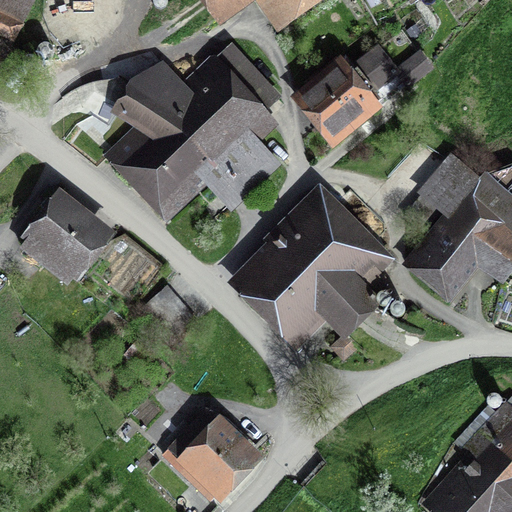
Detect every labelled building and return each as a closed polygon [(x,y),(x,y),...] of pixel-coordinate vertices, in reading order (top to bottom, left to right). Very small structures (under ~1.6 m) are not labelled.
[(0,0),(0,53),(5,44),(10,46),(34,0),(0,0)] [(210,0),(220,13),(239,0),(273,0),(282,13),(300,0),(210,0)] [(185,62),(169,76),(161,68),(133,87),(132,91),(121,107),(133,115),(140,124),(109,153),(117,164),(125,157),(168,204),(202,173),(231,205),(273,165),(254,145),(271,128),(266,123),(284,106),(229,45),(195,72),(185,62)] [(352,70),(372,95),(397,74),(377,50),(352,70)] [(406,87),(429,68),(421,56),(397,74),(406,87)] [(372,95),(352,70),(348,65),(339,71),(333,64),(319,75),(318,73),(305,85),(312,94),(303,102),(334,138),(377,101),(372,95)] [(494,194),(458,163),(411,218),(435,239),(415,262),(447,290),(480,252),(494,265),(490,270),(504,281),(511,271),(511,197),(500,187),(494,194)] [(77,273),(79,272),(106,238),(62,203),(22,248),(67,283),(76,272),(77,273)] [(330,204),(246,285),(292,332),(318,307),(342,331),(371,303),(348,279),(376,250),(330,204)] [(79,272),(77,273),(73,279),(122,320),(129,311),(118,302),(79,272)] [(160,336),(183,315),(164,292),(140,313),(160,336)] [(194,327),(183,315),(160,336),(170,348),(194,327)] [(125,356),(116,367),(132,380),(140,368),(125,356)] [(452,482),(436,499),(449,511),(511,511),(511,415),(504,409),(464,451),(479,465),(458,488),(452,482)] [(178,448),(224,493),(253,463),(245,455),(254,445),(229,422),(218,433),(205,420),(178,448)] [(316,477),(337,497),(348,485),(327,465),(316,477)] [(337,497),(316,477),(306,488),(327,508),(337,497)]
